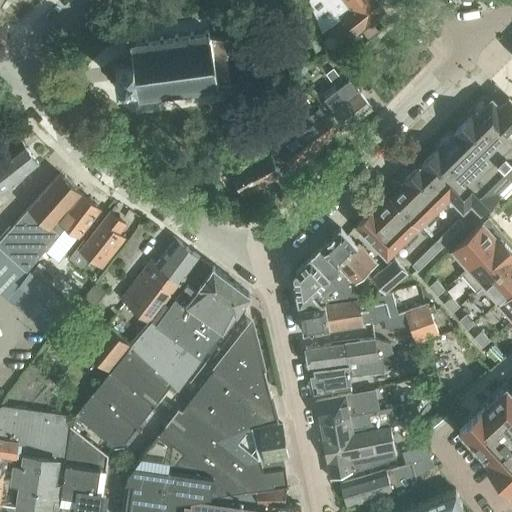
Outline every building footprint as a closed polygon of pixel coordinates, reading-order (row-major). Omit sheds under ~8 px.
[(308,0),(320,34),(337,21),(341,18),(340,17),(362,0),(308,0)] [(384,10),(376,0),(362,0),(340,17),(341,18),(337,21),(348,36),(355,31),(356,32),(384,10)] [(373,22),(364,29),(370,35),(378,28),(373,22)] [(115,59),(116,61),(110,62),(111,66),(116,65),(117,73),(119,81),(113,82),(114,85),(119,84),(119,87),(123,87),(122,83),(130,82),(130,84),(131,85),(133,85),(134,86),(135,86),(136,95),(134,96),(134,99),(137,98),(137,101),(139,101),(139,102),(145,102),(144,98),(154,97),(155,100),(158,100),(157,96),(168,94),(169,98),(173,97),(172,94),(184,92),(184,96),(188,95),(188,92),(199,90),(200,93),(204,93),(204,89),(215,88),(215,91),(219,91),(217,82),(243,79),(236,32),(210,35),(209,29),(205,29),(206,33),(195,35),(194,31),(190,32),(191,35),(179,37),(179,33),(175,34),(175,38),(164,40),(163,36),(159,36),(160,40),(149,42),(148,38),(145,39),(146,42),(136,44),(135,39),(131,40),(131,42),(129,43),(129,45),(127,45),(127,47),(129,47),(131,60),(119,61),(118,58),(115,59)] [(333,68),(327,73),(335,85),(342,79),(333,68)] [(350,78),(338,88),(360,117),(372,107),(350,78)] [(338,88),(325,97),(347,126),(360,117),(338,88)] [(439,146),(420,164),(450,195),(463,208),(471,201),(480,210),(499,191),(497,189),(511,174),(511,100),(509,97),(499,106),(492,98),(474,114),(473,113),(453,131),(456,134),(441,148),(439,146)] [(296,126),(301,132),(279,148),(294,167),(341,131),(326,112),(325,113),(321,108),(296,126)] [(0,192),(38,162),(23,142),(0,159),(0,192)] [(271,154),(232,174),(243,194),(282,174),(271,154)] [(432,211),(450,195),(420,164),(420,163),(402,180),(404,182),(432,211)] [(58,232),(65,224),(56,217),(80,191),(60,173),(0,238),(0,245),(26,269),(59,233),(58,232)] [(390,196),(418,225),(432,211),(404,182),(390,196)] [(65,224),(79,235),(100,208),(80,191),(56,217),(65,224)] [(404,238),(418,225),(390,196),(390,195),(375,209),(404,238)] [(386,255),(404,238),(375,209),(374,207),(356,224),(386,255)] [(78,247),(70,257),(82,267),(90,257),(102,266),(125,238),(118,233),(126,223),(110,211),(81,249),(78,247)] [(456,232),(464,224),(459,218),(451,226),(456,232)] [(483,222),(453,249),(468,266),(498,239),(483,222)] [(320,245),(321,246),(354,282),(376,262),(359,243),(357,244),(339,226),(320,245)] [(443,234),(449,239),(456,232),(451,226),(443,234)] [(449,239),(443,234),(435,241),(441,247),(449,239)] [(511,259),(511,249),(500,237),(498,239),(468,266),(460,272),(477,291),(484,284),(511,259)] [(152,259),(122,298),(151,320),(201,257),(177,238),(157,263),(152,259)] [(427,249),(433,255),(441,247),(435,241),(427,249)] [(298,302),(304,331),(362,322),(372,320),(368,296),(354,282),(321,246),(310,257),(309,256),(292,271),(298,302)] [(420,257),(425,262),(433,255),(427,249),(420,257)] [(420,257),(412,264),(418,270),(425,262),(420,257)] [(373,277),(385,291),(406,272),(394,258),(373,277)] [(157,322),(156,323),(194,353),(201,358),(222,330),(236,312),(238,310),(237,310),(249,295),(249,296),(250,294),(204,259),(157,322)] [(498,300),(499,300),(511,288),(511,259),(484,284),(498,300)] [(74,307),(29,271),(7,298),(53,334),(74,307)] [(445,288),(437,279),(429,285),(437,295),(445,288)] [(95,283),(81,302),(91,310),(106,291),(95,283)] [(511,288),(499,300),(498,300),(511,316),(511,288)] [(392,291),(368,296),(372,320),(372,322),(384,317),(385,328),(410,324),(416,341),(439,333),(430,310),(435,308),(433,303),(429,305),(428,301),(397,312),(392,291)] [(444,302),(452,312),(460,305),(452,296),(444,302)] [(475,322),(467,313),(459,320),(467,329),(475,322)] [(139,335),(132,343),(172,383),(178,389),(200,359),(202,360),(202,358),(201,358),(194,353),(156,323),(157,322),(153,319),(139,335)] [(174,511),(177,500),(287,484),(283,456),(287,455),(282,424),(282,423),(279,424),(251,320),(181,409),(178,407),(136,460),(133,465),(127,472),(126,479),(120,511),(174,511)] [(93,391),(75,414),(112,443),(118,443),(125,442),(172,383),(132,343),(110,325),(88,351),(111,369),(93,391)] [(489,339),(481,330),(474,336),(482,345),(489,339)] [(305,346),(311,377),(331,373),(330,361),(350,358),(370,355),(381,354),(382,353),(391,351),(390,340),(375,336),(374,335),(305,346)] [(494,344),(486,350),(494,359),(502,353),(494,344)] [(384,371),(382,353),(381,354),(370,355),(350,358),(330,361),(331,373),(311,377),(314,392),(351,384),(349,375),(384,371)] [(491,461),(487,465),(509,489),(511,486),(511,391),(506,385),(460,428),(491,461)] [(375,388),(315,399),(319,420),(357,414),(357,413),(379,409),(375,388)] [(0,503),(20,506),(51,511),(52,503),(60,504),(66,463),(71,425),(71,424),(68,423),(70,415),(2,405),(0,407),(0,503)] [(357,414),(319,420),(330,478),(394,457),(389,425),(396,424),(393,406),(357,413),(357,414)] [(66,463),(60,504),(75,506),(74,511),(100,511),(108,454),(71,425),(66,463)] [(385,469),(340,482),(346,503),(380,494),(384,492),(386,502),(393,500),(417,481),(434,466),(430,455),(412,461),(385,468),(385,469)] [(287,488),(256,492),(259,503),(270,503),(270,507),(271,507),(270,511),(301,511),(300,506),(287,504),(287,488)] [(465,511),(455,488),(395,511),(465,511)] [(270,503),(259,503),(256,492),(256,490),(212,496),(213,500),(187,504),(188,506),(186,506),(184,511),(270,511),(271,507),(270,507),(270,503)]
